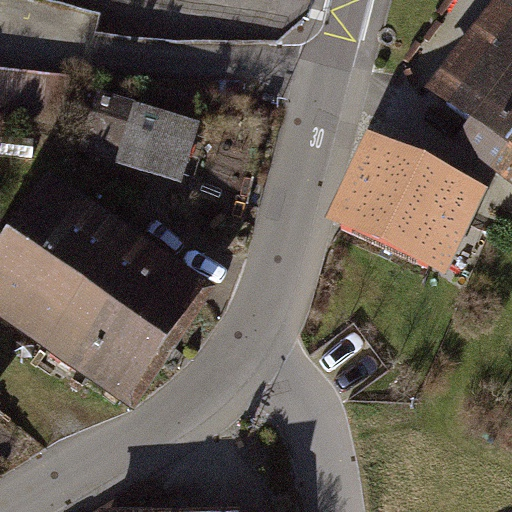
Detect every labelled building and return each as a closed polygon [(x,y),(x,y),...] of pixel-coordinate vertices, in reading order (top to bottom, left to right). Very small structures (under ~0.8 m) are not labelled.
[(511,19),(497,40),(511,52),(511,19)] [(467,146),(498,169),(511,151),(511,52),(497,40),(447,104),(480,129),(467,146)] [(140,119),(98,107),(81,163),(120,174),(117,184),(179,201),(195,143),(137,127),(140,119)] [(471,185),(380,144),(342,229),(432,270),(471,185)] [(511,151),(498,169),(511,180),(511,151)] [(55,184),(14,243),(177,357),(218,299),(55,184)] [(177,357),(14,243),(0,262),(0,320),(136,415),(177,357)]
